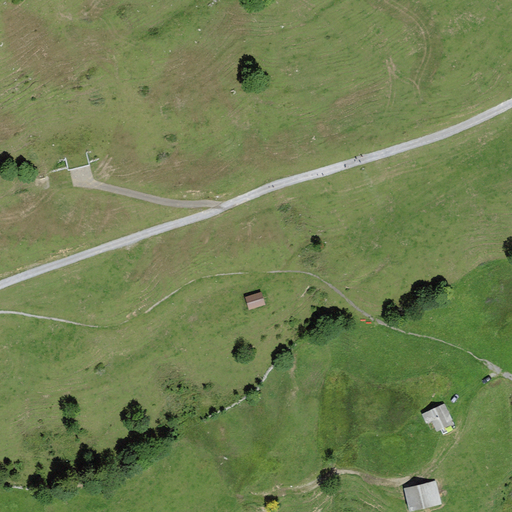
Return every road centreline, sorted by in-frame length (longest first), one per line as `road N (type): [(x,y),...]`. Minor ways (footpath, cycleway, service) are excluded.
road 1 (track): [(511,103),(438,136),(0,285)]
road 2 (track): [(79,171),(93,185),(227,206)]
